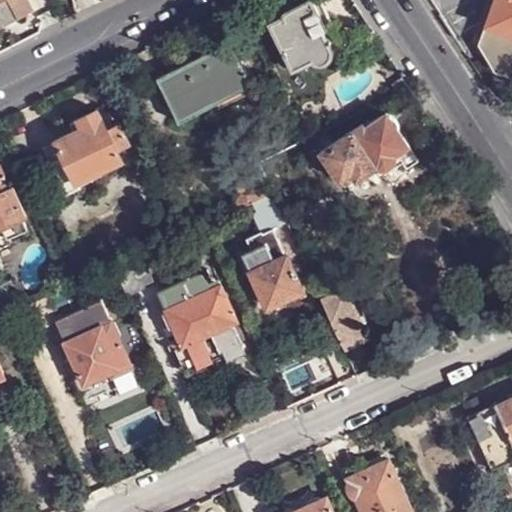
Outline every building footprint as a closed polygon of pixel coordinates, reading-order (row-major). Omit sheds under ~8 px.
[(0,0),(0,29),(35,12),(28,0),(0,0)] [(290,69),(311,59),(313,62),(321,63),(324,62),(330,56),(331,49),(320,29),(322,28),(318,20),(320,19),(310,0),(309,0),(267,21),(290,69)] [(498,71),(511,76),(511,0),(495,0),(495,1),(495,4),(491,5),(486,18),(488,21),(481,43),(498,71)] [(158,75),(179,119),(252,84),(231,40),(158,75)] [(79,185),(115,168),(112,161),(121,157),(116,145),(127,139),(119,121),(107,127),(98,108),(79,117),(84,125),(57,138),(58,140),(79,185)] [(320,150),(339,178),(350,171),(355,178),(376,164),(379,169),(397,157),(394,152),(407,143),(386,111),(364,124),(362,122),(320,150)] [(65,192),(79,185),(58,140),(44,147),(65,192)] [(274,191),(262,166),(229,181),(239,203),(241,207),(253,200),(274,191)] [(0,220),(22,211),(8,181),(2,184),(0,179),(0,231),(3,230),(0,221),(0,220)] [(274,191),(253,200),(258,211),(253,214),(261,231),(267,228),(268,230),(287,221),(274,191)] [(205,223),(182,232),(187,243),(202,237),(204,241),(212,237),(205,223)] [(246,252),(253,268),(276,257),(269,241),(246,252)] [(143,251),(116,263),(129,292),(156,279),(143,251)] [(304,287),(288,251),(276,257),(253,268),(252,268),(268,304),(304,287)] [(211,286),(207,277),(202,272),(195,271),(159,287),(167,305),(211,286)] [(11,280),(0,285),(0,303),(4,313),(10,311),(22,305),(11,280)] [(167,305),(184,342),(174,347),(183,368),(221,350),(225,359),(245,350),(232,322),(240,318),(222,281),(211,286),(167,305)] [(345,286),(340,288),(352,315),(358,313),(345,286)] [(344,348),(368,336),(358,313),(352,315),(340,288),(321,297),(344,348)] [(56,317),(78,307),(71,295),(51,305),(56,317)] [(56,317),(66,338),(112,318),(102,297),(78,307),(56,317)] [(105,370),(112,367),(114,372),(128,366),(133,364),(112,318),(66,338),(74,355),(83,376),(85,379),(105,370)] [(83,376),(74,355),(67,358),(77,379),(83,376)] [(114,372),(112,367),(105,370),(107,376),(114,372)] [(511,393),(496,401),(494,398),(493,399),(494,400),(511,440),(511,439),(511,393)] [(491,467),(511,456),(511,439),(511,440),(494,400),(466,412),(491,467)] [(344,467),(347,475),(384,458),(381,453),(361,462),(359,460),(344,467)] [(363,511),(369,511),(405,496),(387,457),(384,458),(347,475),(344,482),(349,491),(355,492),(363,511)] [(334,511),(326,493),(284,511),(334,511)] [(412,511),(405,496),(369,511),(412,511)]
